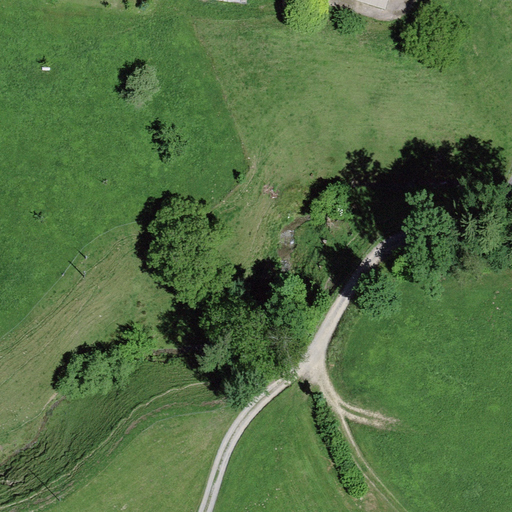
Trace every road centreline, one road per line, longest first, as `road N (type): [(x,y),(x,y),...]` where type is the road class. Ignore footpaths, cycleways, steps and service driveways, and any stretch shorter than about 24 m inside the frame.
road 1 (track): [(511,178),(472,219),(361,278),(311,357)]
road 2 (track): [(311,357),(235,432),(205,511)]
road 3 (track): [(404,511),(354,451),(311,357)]
